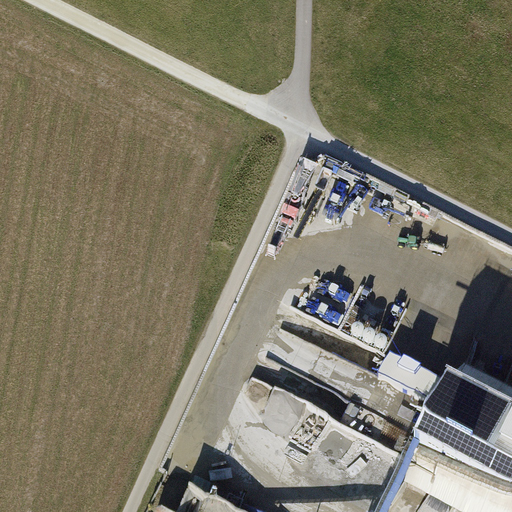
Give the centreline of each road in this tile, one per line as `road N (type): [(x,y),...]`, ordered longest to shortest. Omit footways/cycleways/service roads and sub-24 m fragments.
road 1 (unknown): [(366,511),(287,460),(245,393),(253,320),(272,272),(291,251),(347,239),(387,249),(511,312)]
road 2 (track): [(129,511),(301,132),(304,0)]
road 3 (track): [(37,0),(511,237)]
